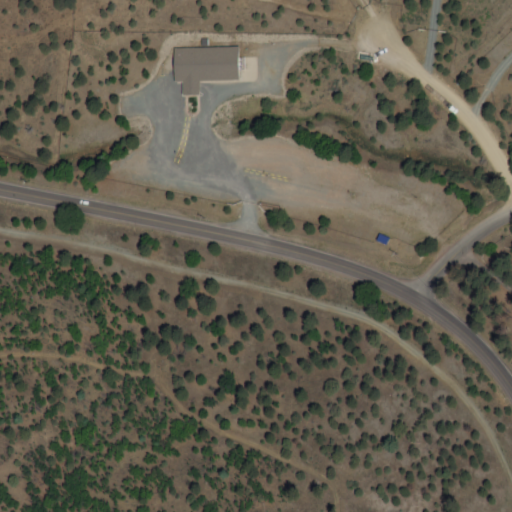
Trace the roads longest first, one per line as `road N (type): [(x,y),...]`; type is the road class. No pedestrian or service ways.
road 1 (secondary): [(511,389),(461,334),(368,276),(317,257),(0,190)]
road 2 (tertiary): [(414,300),(474,234),(511,214)]
road 3 (residential): [(0,22),(86,15),(126,0)]
